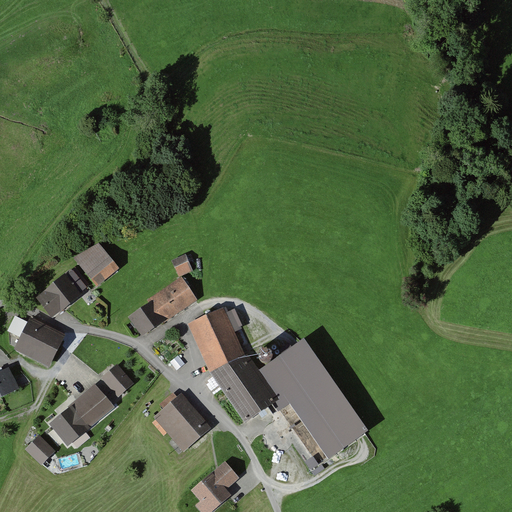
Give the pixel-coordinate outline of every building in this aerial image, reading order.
[(121,271),(100,245),(76,260),(99,290),(121,271)] [(188,256),(173,262),(181,278),(195,273),(188,256)] [(74,270),(39,300),(54,321),(83,300),(80,296),(90,289),(74,270)] [(199,302),(183,279),(151,301),(154,304),(130,320),(143,340),(199,302)] [(228,315),(226,309),(189,326),(212,375),(249,358),(237,334),(246,330),(236,310),(228,315)] [(68,336),(31,318),(29,324),(15,318),(7,335),(21,341),(15,353),(49,371),(54,369),(68,336)] [(212,375),(247,425),(273,405),(279,412),(291,405),(330,460),(367,433),(304,342),(259,371),(249,358),(212,375)] [(136,386),(118,366),(102,381),(120,401),(136,386)] [(9,369),(0,373),(0,402),(21,391),(9,369)] [(117,409),(96,385),(71,407),(73,409),(52,427),(71,449),(117,409)] [(213,430),(183,394),(179,399),(174,394),(160,406),(165,411),(154,419),(155,421),(152,424),(164,438),(168,434),(185,454),(213,430)] [(57,453),(40,437),(26,452),(43,468),(57,453)] [(242,479),(226,463),(191,493),(199,502),(194,507),(198,511),(216,511),(233,498),(227,491),(242,479)]
